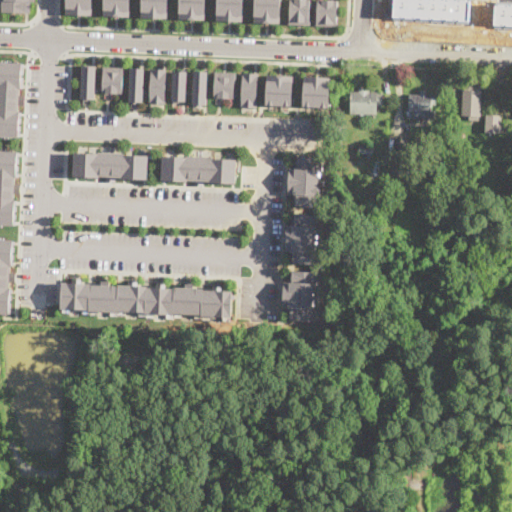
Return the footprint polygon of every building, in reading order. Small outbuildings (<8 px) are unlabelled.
[(30,0),(29,13),(2,11),(2,0),(30,0)] [(93,0),(93,14),(65,13),(65,0),(93,0)] [(130,0),(130,16),(103,15),(103,0),(130,0)] [(167,0),(166,18),(141,17),(141,0),(167,0)] [(206,0),(206,13),(203,13),(203,18),(179,18),(179,0),(206,0)] [(242,0),(242,21),(216,20),(216,0),(242,0)] [(281,0),(281,22),(254,21),(254,0),(281,0)] [(309,0),(309,23),(288,22),(288,0),(309,0)] [(336,0),(336,26),(316,25),(316,0),(336,0)] [(387,0),(387,10),(464,12),(464,0),(387,0)] [(511,0),(487,0),(487,17),(511,17),(511,0)] [(21,84),(20,94),(25,94),(24,104),(19,104),(19,110),(20,110),(19,136),(0,135),(0,61),(22,62),(21,84)] [(95,98),(81,98),(82,64),(96,65),(95,98)] [(124,67),(124,74),(123,74),(122,92),(102,92),(103,66),(124,67)] [(143,101),(129,101),(130,67),(144,68),(143,101)] [(167,68),(165,103),(149,102),(150,68),(167,68)] [(174,69),(189,70),(187,100),(173,99),(174,69)] [(195,69),(206,70),(205,93),(208,93),(208,104),(193,103),(195,69)] [(236,72),(236,77),(235,77),(234,97),(214,97),(214,75),(214,71),(236,72)] [(240,71),(256,72),(255,107),(237,106),(238,88),(240,71)] [(265,73),(288,74),(288,83),(288,106),(264,104),(265,73)] [(302,75),(324,76),(324,83),(326,83),(327,109),(297,107),(297,93),(297,81),(302,81),(302,75)] [(480,86),(480,92),(482,92),(481,121),(471,120),(471,116),(462,115),(463,90),(465,91),(465,86),(480,86)] [(427,91),(427,95),(436,95),(436,105),(432,105),(432,112),(435,112),(435,119),(409,119),(409,95),(420,95),(420,91),(427,91)] [(382,94),(382,105),(376,105),(376,114),(350,113),(351,92),(377,92),(377,94),(382,94)] [(501,116),(500,133),(485,132),(486,115),(501,116)] [(373,146),(373,154),(359,153),(360,146),(373,146)] [(17,172),(16,183),(20,183),(20,192),(15,192),(15,198),(16,198),(15,225),(0,224),(0,149),(18,150),(17,172)] [(125,152),(125,153),(149,155),(147,179),(121,177),(122,176),(115,176),(115,181),(106,181),(106,176),(100,175),(100,177),(74,176),(75,151),(99,152),(99,150),(125,152)] [(440,151),(440,172),(431,171),(431,151),(440,151)] [(165,154),(165,178),(193,180),(193,184),(202,184),(202,179),(232,182),(233,157),(215,156),(215,154),(191,152),(190,155),(165,154)] [(409,153),(409,174),(391,173),(392,152),(409,153)] [(322,170),(320,170),(318,193),(321,193),(320,206),(292,205),(293,193),(288,193),(289,167),(294,167),(295,156),(323,157),(322,170)] [(380,159),(380,177),(371,177),(372,159),(380,159)] [(290,212),(317,213),(317,228),(314,228),(314,248),(317,248),(317,263),(288,262),(289,250),(284,250),(285,224),(289,224),(290,212)] [(13,265),(12,265),(11,271),(16,272),(16,281),(11,281),(11,287),(10,313),(0,312),(0,238),(14,239),(13,265)] [(289,269),(315,270),(315,285),(310,284),(309,306),(313,306),(313,320),(285,320),(286,307),(282,307),(283,281),(288,281),(289,269)] [(110,280),(109,285),(119,285),(119,284),(130,284),(130,278),(136,278),(136,280),(138,280),(138,285),(149,285),(149,286),(158,287),(158,280),(164,280),(163,282),(166,282),(165,287),(175,287),(175,286),(186,287),(186,279),(192,280),(192,282),(194,282),(194,287),(204,287),(204,289),(214,289),(214,282),(220,282),(220,284),(222,284),(222,289),(233,290),(231,316),(174,313),(174,314),(146,313),(146,312),(119,310),(119,312),(90,310),(90,309),(61,308),(63,281),(92,282),(92,284),(102,284),(102,277),(108,277),(107,280),(110,280)]
